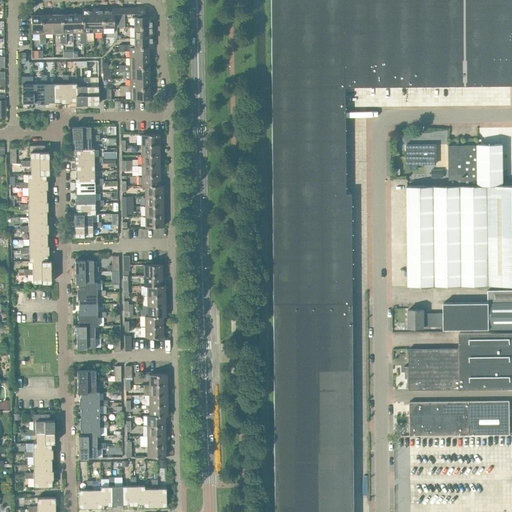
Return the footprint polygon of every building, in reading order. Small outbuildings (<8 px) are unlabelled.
[(270,0),(273,322),(352,322),(351,193),(345,193),(344,86),(511,85),(511,67),(511,0),(270,0)] [(133,13),(134,28),(153,27),(153,16),(145,17),(145,7),(127,8),(127,13),(133,13)] [(93,9),(93,33),(103,33),(103,8),(93,9)] [(103,8),(103,33),(104,28),(114,28),(114,14),(127,13),(127,8),(103,8)] [(83,34),(80,34),(80,39),(86,39),(86,33),(93,33),(93,9),(83,9),(83,14),(83,33),(83,34)] [(62,14),(52,15),(52,30),(52,34),(60,34),(63,33),(62,14)] [(63,34),(59,34),(60,39),(66,39),(66,34),(73,34),(72,14),(62,14),(63,33),(63,34)] [(82,14),(72,14),(73,33),(80,33),(83,33),(83,14),(82,14)] [(31,15),(31,34),(39,34),(42,34),(42,15),(31,15)] [(42,34),(39,34),(39,39),(45,39),(45,34),(52,34),(52,30),(52,15),(42,15),(42,30),(42,34)] [(153,27),(134,28),(134,38),(153,37),(153,27)] [(134,45),(124,45),(124,51),(129,51),(129,48),(148,48),(149,48),(154,48),(154,44),(153,37),(134,38),(134,44),(134,45)] [(129,51),(129,58),(149,58),(148,48),(129,48),(129,51)] [(73,49),(63,49),(63,57),(73,57),(73,51),(73,49)] [(129,65),(124,65),(124,71),(129,71),(129,68),(149,68),(149,58),(129,58),(129,65)] [(123,72),(123,79),(129,79),(149,78),(149,68),(129,68),(129,71),(124,71),(123,72)] [(41,84),(33,84),(33,102),(39,102),(44,102),(44,86),(44,84),(44,75),(41,75),(41,84)] [(46,75),(44,75),(44,84),(44,86),(44,102),(49,102),(55,102),(54,83),(46,84),(46,75)] [(63,83),(54,83),(55,102),(61,102),(65,102),(65,75),(62,75),(63,83)] [(68,75),(65,75),(65,102),(70,102),(76,102),(76,95),(77,95),(76,86),(76,83),(68,83),(68,75)] [(76,102),(76,104),(87,104),(87,77),(84,77),(84,86),(76,86),(77,95),(76,95),(76,102)] [(87,77),(87,104),(98,104),(99,94),(98,94),(98,86),(90,86),(90,77),(87,77)] [(130,85),(125,86),(125,92),(130,92),(130,89),(149,88),(149,78),(129,79),(130,85)] [(21,84),(22,103),(33,102),(33,84),(21,84)] [(130,92),(130,99),(149,99),(149,88),(130,89),(130,92)] [(103,89),(103,99),(111,99),(111,89),(103,89)] [(82,127),(72,127),(72,137),(72,138),(91,137),(99,137),(99,135),(91,135),(91,127),(82,127)] [(145,134),(141,134),(141,135),(141,144),(159,144),(159,134),(145,134)] [(91,137),(72,138),(73,150),(75,149),(91,149),(91,148),(91,141),(99,140),(99,137),(91,137)] [(159,144),(141,144),(141,145),(141,155),(160,155),(159,145),(159,144)] [(407,186),(408,286),(511,284),(511,185),(503,185),(502,144),(477,144),(477,146),(448,146),(449,186),(407,186)] [(30,161),(22,161),(22,163),(30,163),(49,163),(49,152),(45,152),(45,145),(28,145),(28,152),(30,152),(30,161)] [(417,164),(436,164),(436,145),(407,145),(407,160),(417,160),(417,164)] [(75,155),(75,159),(76,159),(94,159),(103,159),(103,158),(103,156),(94,157),(94,156),(94,150),(94,149),(94,148),(91,148),(91,149),(75,149),(75,155)] [(160,155),(141,155),(141,165),(160,165),(160,155)] [(76,159),(75,159),(75,164),(76,164),(76,171),(94,170),(94,162),(103,162),(103,159),(94,159),(76,159)] [(22,163),(17,163),(17,166),(22,166),(30,166),(30,173),(30,174),(46,174),(47,174),(49,174),(49,163),(30,163),(22,163)] [(160,165),(141,165),(141,175),(160,175),(160,165)] [(443,169),(431,169),(431,178),(443,178),(443,169)] [(76,177),(75,177),(75,182),(76,182),(95,182),(103,181),(103,179),(95,179),(94,170),(76,171),(76,177)] [(28,182),(19,182),(19,185),(46,184),(46,180),(46,174),(30,174),(30,173),(27,174),(28,182)] [(160,175),(141,175),(141,186),(144,186),(150,185),(152,185),(160,185),(160,175)] [(76,182),(75,182),(75,186),(76,186),(76,193),(95,192),(95,184),(103,184),(103,181),(95,182),(76,182)] [(46,184),(19,185),(19,188),(28,188),(28,196),(47,195),(46,189),(46,184)] [(144,186),(144,196),(163,196),(163,186),(163,185),(160,185),(152,185),(150,185),(144,186)] [(76,199),(75,199),(75,203),(77,203),(95,203),(104,203),(104,200),(95,201),(95,194),(95,193),(95,192),(76,193),(76,194),(76,199)] [(28,204),(20,204),(20,206),(20,207),(28,207),(47,207),(48,207),(48,201),(47,201),(47,197),(47,196),(47,195),(28,196),(28,204)] [(163,196),(144,196),(144,206),(163,205),(163,196)] [(77,203),(75,203),(76,208),(77,208),(77,214),(95,214),(95,206),(104,206),(104,203),(95,203),(77,203)] [(163,205),(144,206),(145,216),(163,216),(163,208),(163,206),(163,205)] [(28,207),(20,207),(20,210),(28,209),(28,217),(47,217),(47,211),(48,211),(48,207),(47,207),(28,207)] [(77,214),(74,214),(74,225),(92,225),(92,222),(92,215),(92,214),(95,214),(77,214)] [(163,216),(145,216),(145,227),(164,227),(163,216)] [(29,226),(20,226),(20,229),(47,229),(49,229),(48,224),(47,224),(47,217),(28,217),(29,226)] [(92,225),(74,225),(74,236),(84,236),(93,236),(101,236),(101,227),(97,227),(93,228),(92,225)] [(47,229),(20,229),(20,232),(29,232),(29,239),(47,239),(47,233),(49,233),(49,229),(47,229)] [(21,248),(21,250),(29,250),(48,250),(49,250),(49,245),(47,245),(47,239),(29,239),(29,247),(21,248)] [(21,250),(20,253),(29,253),(29,261),(32,261),(48,260),(48,254),(49,254),(49,250),(48,250),(29,250),(21,250)] [(112,265),(107,265),(107,270),(112,270),(112,267),(119,267),(118,256),(112,256),(112,265)] [(32,269),(24,269),(24,272),(32,272),(51,271),(51,260),(48,260),(32,261),(32,262),(32,269)] [(93,260),(75,260),(75,272),(93,271),(98,271),(98,266),(93,266),(93,260)] [(162,264),(143,265),(143,275),(154,275),(156,275),(162,275),(162,264)] [(32,272),(24,272),(24,275),(32,275),(33,283),(51,283),(51,271),(32,272)] [(93,271),(75,272),(75,283),(77,283),(78,283),(94,282),(97,282),(94,282),(93,271)] [(154,275),(143,275),(143,276),(144,286),(146,286),(153,285),(162,285),(162,276),(162,275),(156,275),(154,275)] [(78,288),(77,288),(77,293),(78,293),(88,293),(97,293),(97,296),(101,296),(101,290),(97,290),(97,282),(94,282),(78,283),(78,288)] [(153,285),(146,286),(146,295),(165,295),(165,285),(162,285),(153,285)] [(443,330),(511,328),(511,289),(488,290),(488,302),(443,303),(443,313),(424,314),(423,310),(408,310),(408,328),(423,328),(423,326),(443,326),(443,330)] [(78,293),(77,293),(77,298),(78,298),(78,304),(97,304),(97,296),(97,293),(88,293),(78,293)] [(165,295),(146,295),(147,306),(158,305),(165,305),(165,295)] [(79,310),(78,310),(78,315),(79,315),(90,315),(97,315),(97,318),(102,318),(101,312),(97,312),(97,304),(78,304),(79,310)] [(147,315),(144,315),(144,316),(145,316),(147,316),(163,316),(166,316),(165,305),(158,305),(147,306),(147,315)] [(79,315),(78,315),(78,319),(79,319),(79,325),(97,325),(97,318),(97,315),(90,315),(79,315)] [(147,316),(145,316),(145,326),(163,326),(163,316),(147,316)] [(352,511),(352,322),(273,322),(274,511),(352,511)] [(79,325),(76,325),(76,326),(76,337),(79,337),(95,336),(95,335),(94,326),(97,326),(97,325),(79,325)] [(163,326),(145,326),(145,337),(163,337),(163,326)] [(460,389),(511,388),(511,332),(459,333),(459,348),(409,349),(409,390),(460,389)] [(79,337),(76,337),(76,348),(95,348),(95,336),(79,337)] [(77,370),(77,382),(95,381),(95,370),(77,370)] [(148,374),(148,385),(167,385),(167,374),(148,374)] [(95,381),(77,382),(77,391),(77,392),(77,393),(80,393),(86,393),(99,393),(99,392),(99,391),(96,391),(95,381)] [(148,385),(144,385),(144,395),(149,395),(167,395),(167,385),(148,385)] [(80,399),(79,399),(79,403),(80,403),(94,403),(99,403),(108,403),(107,400),(103,400),(99,400),(99,393),(86,393),(80,393),(80,398),(80,399)] [(149,395),(149,405),(167,405),(167,395),(149,395)] [(0,408),(10,409),(10,400),(3,400),(3,402),(0,402),(0,408)] [(509,400),(409,402),(410,436),(510,434),(509,400)] [(80,403),(79,403),(79,407),(80,407),(81,414),(95,414),(99,414),(99,413),(99,406),(103,406),(106,406),(108,406),(108,403),(99,403),(94,403),(80,403)] [(146,415),(146,416),(165,415),(165,416),(167,416),(167,405),(149,405),(149,415),(146,415)] [(24,430),(24,432),(35,432),(53,432),(54,432),(54,420),(50,420),(50,414),(32,415),(33,429),(28,429),(24,430)] [(80,420),(80,425),(99,424),(99,427),(104,427),(104,424),(103,421),(99,421),(99,414),(81,414),(81,420),(80,420)] [(146,416),(146,426),(165,425),(165,416),(165,415),(146,416)] [(81,425),(80,425),(80,429),(81,429),(81,435),(86,435),(97,435),(100,435),(99,427),(99,424),(81,425)] [(146,426),(147,436),(165,436),(165,425),(146,426)] [(24,432),(24,435),(28,435),(35,435),(35,442),(35,443),(45,443),(51,443),(54,443),(54,432),(53,432),(35,432),(24,432)] [(81,435),(78,435),(78,436),(78,446),(97,446),(97,449),(101,449),(101,443),(97,443),(97,436),(97,435),(86,435),(81,435)] [(147,436),(147,446),(165,446),(165,436),(147,436)] [(26,451),(24,451),(24,454),(33,454),(51,454),(53,454),(53,449),(51,449),(51,443),(45,443),(35,443),(33,443),(33,444),(33,451),(26,451)] [(78,446),(79,458),(97,457),(97,449),(97,446),(78,446)] [(147,446),(147,457),(165,456),(165,446),(147,446)] [(33,454),(24,454),(24,455),(24,456),(29,457),(33,457),(33,464),(52,464),(52,458),(53,458),(53,454),(51,454),(33,454)] [(429,457),(429,469),(438,470),(439,455),(434,454),(434,457),(429,457)] [(33,472),(25,473),(25,476),(52,475),(52,470),(52,465),(52,464),(33,464),(33,466),(33,472)] [(33,478),(34,487),(52,486),(52,480),(53,479),(53,475),(25,476),(25,478),(33,478)] [(89,481),(89,508),(102,507),(102,505),(100,489),(93,489),(93,481),(93,476),(89,476),(89,481)] [(109,486),(101,486),(102,505),(111,504),(111,477),(108,477),(108,479),(109,486)] [(114,477),(111,477),(111,504),(123,504),(122,486),(114,486),(114,477)] [(130,485),(122,486),(123,504),(134,504),(133,477),(130,477),(130,479),(130,485)] [(136,477),(133,477),(134,504),(138,504),(143,504),(144,504),(144,503),(144,502),(144,499),(144,494),(144,488),(144,485),(136,485),(136,477)] [(144,503),(144,504),(144,507),(155,507),(155,479),(154,479),(152,479),(152,488),(145,488),(144,488),(144,494),(144,499),(144,502),(144,503)] [(155,479),(155,507),(166,506),(166,488),(158,488),(157,479),(155,479)] [(78,489),(79,508),(89,508),(89,481),(87,481),(87,489),(78,489)] [(28,506),(28,509),(55,508),(55,497),(37,498),(37,506),(28,506)]
